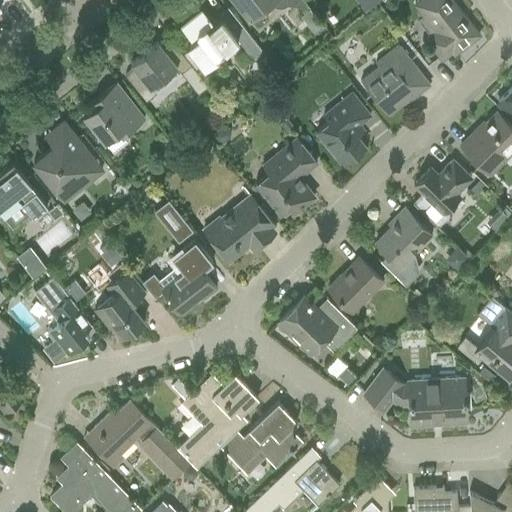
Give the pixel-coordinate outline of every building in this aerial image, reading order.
[(232,0),(236,4),(249,19),(269,2),(271,4),(273,5),(274,6),(276,7),(278,7),(280,7),(282,7),(283,7),(285,6),(287,5),(309,8),(302,0),(232,0)] [(363,0),(358,5),(364,12),(379,0),(363,0)] [(418,0),(414,4),(423,15),(417,20),(430,36),(426,40),(429,44),(441,59),(451,51),(454,54),(478,34),(451,0),(418,0)] [(188,47),(200,63),(203,66),(216,56),(219,55),(222,53),(224,49),(237,39),(252,57),(261,50),(232,14),(223,21),(220,18),(210,25),(208,22),(211,20),(200,7),(180,23),(192,39),(195,37),(197,40),(188,47)] [(134,67),(125,75),(137,91),(145,101),(153,94),(157,99),(184,77),(197,94),(208,86),(191,64),(182,54),(173,61),(161,46),(157,41),(130,63),(134,67)] [(360,80),(374,99),(387,114),(409,96),(411,98),(429,84),(397,45),(375,62),(378,66),(360,80)] [(97,104),(83,115),(95,130),(104,142),(112,153),(126,142),(122,135),(144,118),(128,97),(116,82),(100,94),(104,98),(97,104)] [(511,86),(511,87),(497,101),(511,115),(511,116),(511,86)] [(316,132),(328,148),(341,163),(364,144),(352,129),(370,115),(351,92),(323,114),(329,122),(316,132)] [(460,145),(474,159),(489,174),(511,150),(511,127),(496,112),(495,112),(497,114),(479,132),(476,129),(460,145)] [(285,118),(279,123),(287,133),(293,128),(285,118)] [(33,162),(45,177),(63,200),(101,169),(63,121),(51,130),(59,141),(33,162)] [(215,130),(214,137),(219,141),(224,141),(229,137),(230,131),(226,127),(220,126),(215,130)] [(266,170),(254,180),(261,189),(266,195),(260,200),(266,207),(272,203),(280,213),(289,206),(293,212),(314,196),(301,175),(315,163),(316,162),(303,147),(296,138),(262,165),(266,170)] [(430,167),(413,184),(422,193),(414,201),(437,225),(447,215),(444,211),(459,197),(455,193),(470,178),(466,173),(452,159),(440,171),(442,173),(439,176),(437,174),(430,167)] [(0,208),(20,193),(24,198),(20,201),(33,216),(47,205),(15,165),(13,167),(10,163),(0,170),(0,208)] [(207,233),(216,244),(228,260),(253,240),(256,245),(274,231),(270,226),(273,224),(250,194),(219,218),(222,222),(207,233)] [(169,202),(155,214),(178,243),(192,232),(169,202)] [(56,204),(47,211),(54,220),(63,213),(56,204)] [(501,205),(498,208),(506,215),(509,212),(501,205)] [(396,220),(390,226),(375,242),(387,254),(381,260),(380,259),(379,260),(403,283),(415,271),(411,254),(432,233),(404,207),(393,218),(396,220)] [(506,215),(498,208),(486,222),(494,229),(506,215)] [(105,219),(98,225),(105,234),(112,228),(105,219)] [(152,272),(141,281),(147,289),(154,298),(162,291),(179,312),(201,294),(203,297),(213,289),(215,287),(201,270),(211,261),(193,239),(171,257),(176,264),(158,279),(152,272)] [(111,245),(102,252),(112,264),(121,257),(111,245)] [(327,288),(343,303),(351,312),(382,280),(359,257),(349,267),(350,267),(341,276),(340,275),(327,288)] [(144,293),(132,277),(126,269),(106,285),(112,294),(94,308),(109,328),(112,326),(122,338),(129,332),(132,332),(133,332),(135,331),(137,330),(138,329),(139,328),(139,327),(140,325),(140,324),(144,321),(130,304),(144,293)] [(53,276),(34,292),(50,312),(57,320),(55,321),(56,323),(48,330),(49,330),(47,332),(53,340),(43,348),(53,360),(65,350),(67,353),(88,336),(84,330),(91,324),(69,296),(53,276)] [(426,293),(421,299),(427,305),(433,299),(426,293)] [(333,351),(347,336),(356,327),(334,306),(324,316),(303,295),(278,321),(309,352),(322,340),(333,351)] [(493,328),(478,347),(464,336),(456,346),(477,362),(481,357),(508,379),(509,378),(506,375),(511,367),(511,312),(491,295),(476,314),(493,328)] [(345,366),(338,375),(348,384),(356,375),(345,366)] [(483,366),(478,373),(488,381),(493,375),(483,366)] [(0,406),(4,411),(23,396),(0,367),(0,406)] [(382,367),(375,377),(363,393),(384,409),(391,399),(398,405),(408,404),(410,425),(432,423),(432,421),(440,421),(440,423),(465,422),(463,377),(407,380),(407,383),(403,383),(382,367)] [(177,378),(171,383),(185,398),(180,402),(192,415),(194,413),(207,425),(192,439),(189,436),(176,447),(188,460),(190,459),(197,466),(219,445),(232,433),(246,420),(240,414),(257,397),(233,373),(219,387),(214,382),(210,386),(204,379),(191,392),(177,378)] [(188,460),(176,447),(176,448),(130,399),(110,418),(107,414),(92,428),(96,431),(86,440),(112,466),(122,456),(118,452),(137,434),(141,438),(137,441),(172,476),(188,460)] [(238,439),(232,433),(219,445),(240,467),(259,449),(274,466),(301,440),(290,428),(296,422),(294,420),(291,423),(285,416),(288,413),(277,401),(248,429),(248,430),(238,439)] [(74,461),(69,465),(57,477),(63,483),(50,495),(66,511),(67,511),(66,509),(74,501),(75,502),(81,496),(81,495),(89,487),(113,511),(136,511),(141,508),(76,442),(66,452),(74,461)] [(310,446),(295,460),(240,511),(268,511),(278,504),(282,508),(294,497),(290,492),(298,485),(317,505),(339,484),(323,468),(322,469),(317,465),(319,463),(316,460),(319,456),(310,446)] [(182,469),(182,475),(186,479),(192,479),(196,475),(196,470),(192,465),(186,465),(182,469)] [(492,502),(469,491),(469,511),(511,511),(511,489),(511,488),(507,482),(496,497),(500,501),(497,505),(492,502)] [(435,486),(412,488),(413,508),(413,511),(457,511),(456,491),(443,492),(435,492),(435,486)] [(339,511),(387,511),(387,500),(378,508),(362,491),(352,500),(355,504),(346,511),(344,511),(342,509),(339,511)] [(161,500),(148,511),(176,511),(174,509),(172,511),(161,500)]
